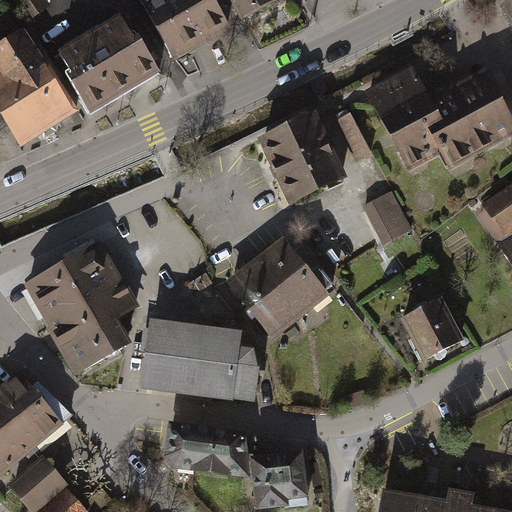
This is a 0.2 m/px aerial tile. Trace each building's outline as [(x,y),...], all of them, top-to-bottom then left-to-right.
[(46,0),(11,0),(28,24),(52,7),(46,0)] [(181,0),(139,0),(171,59),(204,41),(181,0)] [(181,0),(204,41),(227,28),(211,0),(181,0)] [(229,0),(240,19),(275,0),(229,0)] [(511,0),(498,0),(511,22),(511,0)] [(131,38),(117,14),(58,49),(70,69),(65,72),(88,111),(155,70),(134,36),(131,38)] [(69,112),(16,29),(0,38),(0,111),(20,143),(69,112)] [(511,122),(484,70),(426,100),(409,69),(364,93),(405,171),(438,153),(447,170),(511,135),(511,122)] [(260,140),(288,202),(343,178),(315,115),(260,140)] [(351,115),(336,124),(357,163),(373,155),(351,115)] [(511,185),(477,209),(511,259),(511,185)] [(393,193),(365,208),(385,246),(413,230),(393,193)] [(227,281),(271,337),(325,294),(281,238),(227,281)] [(97,239),(59,261),(84,305),(122,282),(97,239)] [(84,305),(59,261),(20,283),(58,348),(113,317),(135,304),(122,282),(84,305)] [(444,300),(402,321),(424,367),(467,346),(444,300)] [(127,341),(113,317),(58,348),(73,373),(127,341)] [(149,319),(140,385),(252,400),(256,366),(250,347),(236,346),(238,331),(149,319)] [(0,472),(59,424),(16,372),(0,384),(0,472)] [(262,433),(166,421),(161,456),(172,467),(190,470),(251,477),(249,455),(271,452),(271,445),(262,433)] [(271,452),(249,455),(251,477),(255,507),(307,501),(301,449),(271,452)] [(63,484),(39,457),(8,484),(32,511),(63,484)] [(84,511),(64,489),(38,511),(84,511)] [(384,490),(379,511),(510,511),(384,490)]
